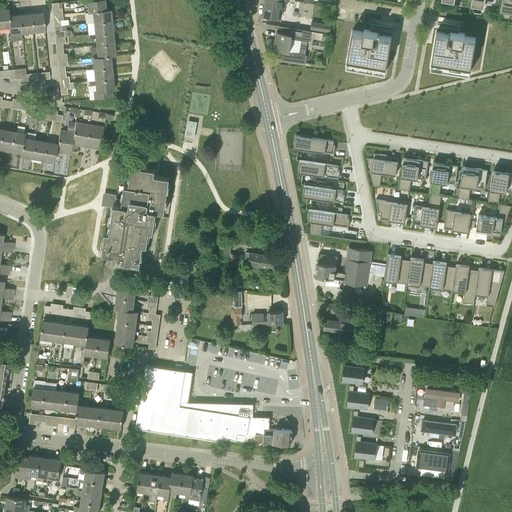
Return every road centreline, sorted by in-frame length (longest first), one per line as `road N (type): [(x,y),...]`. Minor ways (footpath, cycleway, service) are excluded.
road 1 (residential): [(326,471),(385,479),(396,473),(410,372),(409,365),(311,356)]
road 2 (residential): [(353,138),(376,232),(497,248),(511,222)]
road 3 (secondary): [(311,356),(268,119)]
road 4 (residential): [(125,443),(138,354),(167,358),(180,275),(163,271)]
road 5 (residential): [(326,471),(125,443)]
road 6 (residential): [(511,159),(365,136)]
road 7 (residential): [(345,100),(405,80),(420,0)]
road 8 (residential): [(17,434),(33,294)]
road 9 (residential): [(33,294),(78,300),(121,271),(163,271)]
road 10 (secondary): [(268,119),(239,0)]
